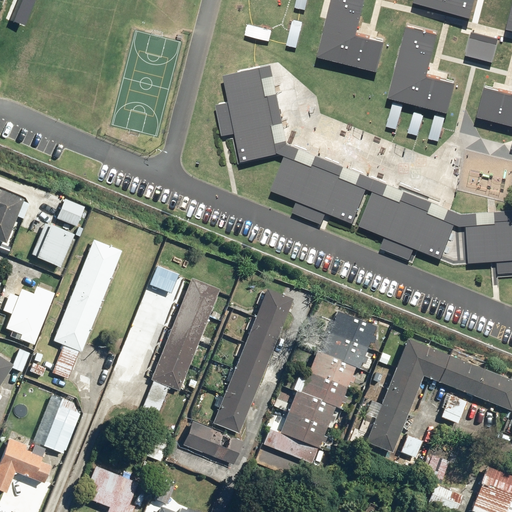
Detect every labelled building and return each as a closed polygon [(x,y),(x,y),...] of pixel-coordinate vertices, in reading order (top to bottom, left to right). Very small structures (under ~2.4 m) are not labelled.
[(126,2),(134,4),(134,0),(21,0),(19,7),(43,15),(42,18),(16,9),(0,53),(0,105),(14,110),(11,120),(83,145),(90,126),(98,128),(103,115),(99,114),(114,72),(106,69),(117,37),(112,35),(119,8),(100,3),(101,0),(124,7),(126,2)] [(363,0),(331,0),(319,51),(377,65),(384,34),(357,27),(363,0)] [(411,0),(412,0),(471,15),(475,0),(411,0)] [(440,32),(408,24),(389,94),(447,109),(455,81),(433,75),(429,74),(440,32)] [(471,29),(465,47),(491,55),(497,36),(471,29)] [(278,154),(260,64),(222,72),(228,98),(213,101),(221,137),(225,136),(236,134),(242,161),(278,154)] [(511,91),(506,90),(485,84),(477,113),(511,122),(511,91)] [(286,156),(273,189),(298,199),(291,215),(320,227),(326,211),(352,222),(365,188),(286,156)] [(154,165),(151,174),(170,181),(173,172),(154,165)] [(447,220),(371,190),(358,223),(385,234),(379,250),(411,263),(417,248),(441,258),(455,224),(447,220)] [(30,205),(0,192),(0,246),(2,247),(8,233),(16,237),(30,205)] [(82,206),(62,199),(55,219),(75,226),(82,206)] [(74,234),(44,221),(27,259),(58,272),(74,234)] [(511,221),(467,226),(470,260),(492,258),(493,271),(511,269),(511,221)] [(93,240),(52,341),(61,345),(49,373),(68,380),(120,251),(93,240)] [(219,289),(184,275),(156,346),(161,348),(148,380),(150,380),(138,411),(155,418),(167,388),(176,391),(185,369),(195,373),(200,360),(191,357),(195,348),(206,352),(211,338),(200,334),(206,319),(216,323),(220,312),(211,308),(219,289)] [(30,346),(52,291),(33,284),(30,293),(19,289),(16,297),(8,294),(2,309),(12,314),(6,329),(10,330),(8,337),(30,346)] [(292,297),(265,287),(255,314),(281,324),(292,297)] [(373,323),(335,310),(321,352),(313,350),(303,381),(295,379),(292,389),(295,391),(291,402),(287,400),(283,410),(286,411),(280,430),(268,427),(262,446),(313,464),(332,407),(338,409),(347,382),(351,384),(354,377),(349,375),(352,368),(361,371),(366,357),(362,355),(373,323)] [(281,324),(255,314),(244,341),(271,352),(281,324)] [(511,403),(511,381),(406,338),(378,404),(363,398),(361,404),(364,406),(361,414),(373,419),(364,442),(390,453),(423,373),(510,409),(511,403)] [(271,352),(244,341),(234,369),(260,379),(271,352)] [(28,353),(17,349),(10,369),(21,373),(28,353)] [(0,380),(10,364),(0,357),(0,380)] [(44,367),(30,362),(27,372),(40,377),(44,367)] [(260,379),(234,369),(223,396),(250,406),(260,379)] [(466,398),(447,390),(441,406),(443,407),(439,417),(457,423),(466,398)] [(49,412),(54,414),(42,447),(60,454),(71,426),(73,427),(78,414),(74,402),(56,395),(49,412)] [(250,406),(223,396),(213,423),(239,433),(250,406)] [(242,440),(190,419),(180,443),(233,464),(242,440)] [(168,441),(151,434),(143,455),(160,461),(168,441)] [(421,441),(405,434),(398,452),(414,459),(421,441)] [(44,450),(9,435),(0,455),(0,492),(3,493),(13,470),(41,482),(48,465),(39,461),(44,450)] [(441,466),(429,462),(424,474),(437,479),(441,466)] [(129,479),(131,473),(123,470),(120,476),(93,465),(86,483),(95,486),(89,501),(107,508),(106,511),(128,511),(132,503),(128,502),(136,482),(129,479)] [(511,511),(511,476),(485,467),(469,511),(511,511)] [(172,489),(160,483),(153,499),(165,505),(172,489)] [(429,483),(422,500),(450,511),(456,511),(462,497),(429,483)]
